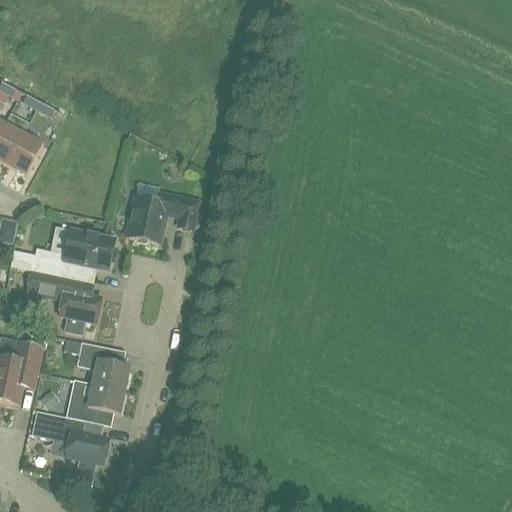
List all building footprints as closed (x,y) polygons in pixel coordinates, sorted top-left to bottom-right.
[(0,94),(12,101),(16,93),(2,85),(0,88),(0,94)] [(21,106),(36,114),(40,106),(26,98),(21,106)] [(54,114),(40,106),(36,114),(50,121),(54,114)] [(0,168),(5,172),(22,140),(3,129),(0,134),(0,168)] [(22,140),(5,172),(25,182),(41,150),(22,140)] [(158,247),(161,233),(163,218),(167,200),(158,198),(156,198),(154,205),(134,201),(132,201),(124,240),(136,243),(138,245),(144,246),(146,244),(158,247)] [(196,205),(181,202),(177,221),(175,232),(191,235),(196,205)] [(30,275),(72,284),(75,269),(104,275),(111,243),(69,234),(64,259),(34,253),(30,275)] [(72,284),(30,275),(26,297),(43,300),(60,304),(57,319),(65,321),(62,335),(79,338),(82,325),(94,327),(99,303),(91,301),(93,288),(72,284)] [(31,335),(30,345),(43,348),(45,338),(31,335)] [(13,363),(0,359),(0,404),(14,407),(18,389),(31,392),(34,374),(39,350),(16,346),(13,363)] [(79,347),(74,370),(92,374),(89,388),(122,395),(127,371),(102,366),(105,352),(79,347)] [(68,398),(64,421),(82,425),(89,426),(92,413),(112,417),(117,418),(122,395),(89,388),(86,401),(68,398)] [(33,415),(28,439),(52,444),(50,457),(63,460),(79,463),(76,478),(67,476),(66,482),(92,487),(96,467),(100,468),(105,443),(103,442),(79,437),(82,425),(64,421),(33,415)]
